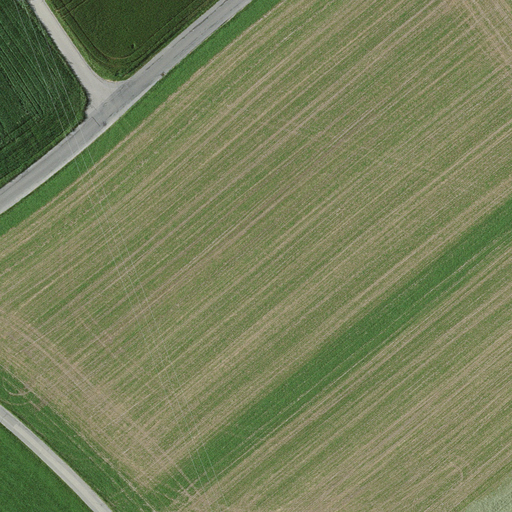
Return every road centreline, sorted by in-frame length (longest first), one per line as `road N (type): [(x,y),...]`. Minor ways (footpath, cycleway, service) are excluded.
road 1 (unclassified): [(112,111),(247,0)]
road 2 (unclassified): [(0,199),(112,111)]
road 3 (unclassified): [(112,111),(31,0)]
